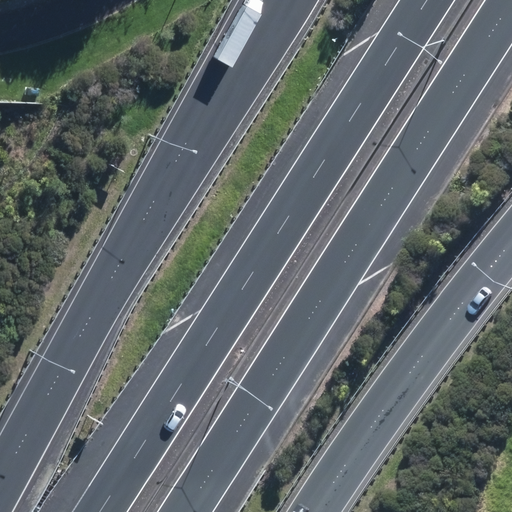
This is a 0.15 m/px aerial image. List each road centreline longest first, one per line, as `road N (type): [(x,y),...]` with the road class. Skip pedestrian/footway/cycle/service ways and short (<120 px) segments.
road 1 (motorway): [(96,511),(426,0)]
road 2 (motorway): [(510,0),(183,511)]
road 3 (motorway): [(0,484),(275,0)]
road 4 (motorway): [(511,243),(311,511)]
